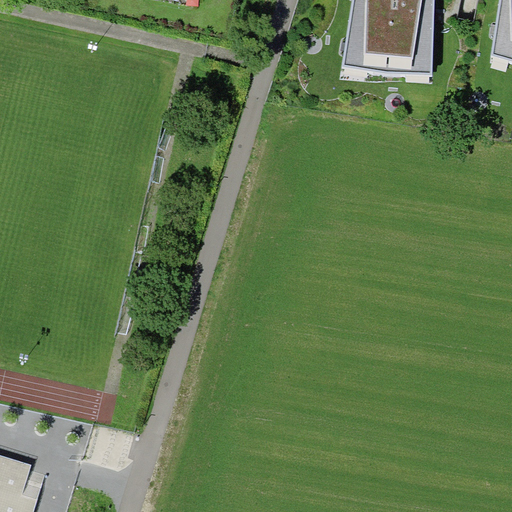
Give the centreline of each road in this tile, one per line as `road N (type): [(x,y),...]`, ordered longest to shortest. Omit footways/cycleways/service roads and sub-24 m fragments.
road 1 (residential): [(129,511),(283,0)]
road 2 (unknown): [(0,2),(264,61)]
